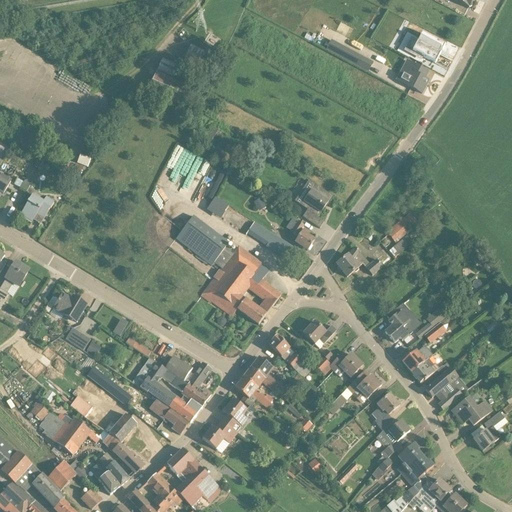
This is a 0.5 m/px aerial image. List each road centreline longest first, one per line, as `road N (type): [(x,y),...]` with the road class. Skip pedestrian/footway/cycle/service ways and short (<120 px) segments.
road 1 (residential): [(322,258),(454,81),(497,0)]
road 2 (residential): [(235,372),(0,229)]
road 3 (residential): [(511,511),(465,483),(427,412),(345,311)]
road 4 (residential): [(105,511),(186,439),(235,372)]
